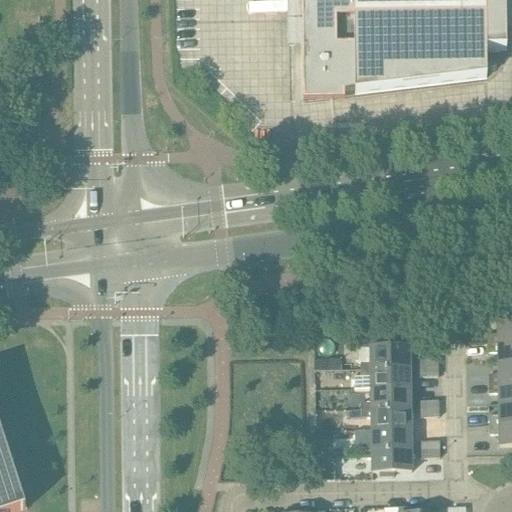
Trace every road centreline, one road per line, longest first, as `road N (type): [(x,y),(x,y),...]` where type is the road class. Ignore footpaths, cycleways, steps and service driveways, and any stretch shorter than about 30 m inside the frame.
road 1 (secondary): [(511,168),(133,218)]
road 2 (secondary): [(137,261),(511,214)]
road 3 (tertiary): [(141,511),(137,261)]
road 4 (tertiary): [(99,265),(105,511)]
road 5 (residential): [(460,490),(227,494)]
road 6 (tertiary): [(89,0),(95,222)]
road 7 (tertiary): [(133,218),(126,0)]
road 8 (residential): [(460,490),(456,278)]
